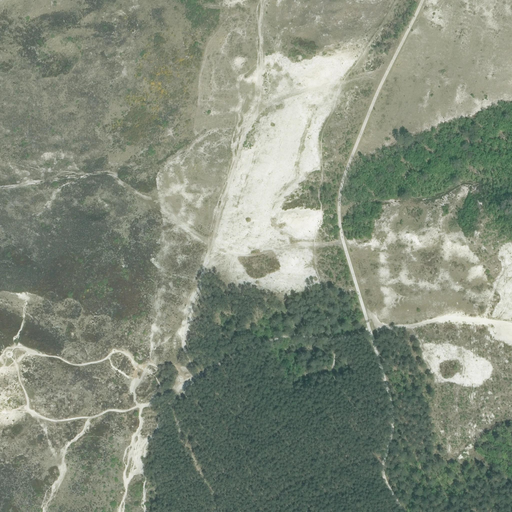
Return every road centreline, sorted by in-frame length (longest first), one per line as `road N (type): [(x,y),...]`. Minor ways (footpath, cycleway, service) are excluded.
road 1 (unknown): [(380,511),(356,394),(316,272),(321,131),(343,81)]
road 2 (track): [(389,67),(257,107)]
